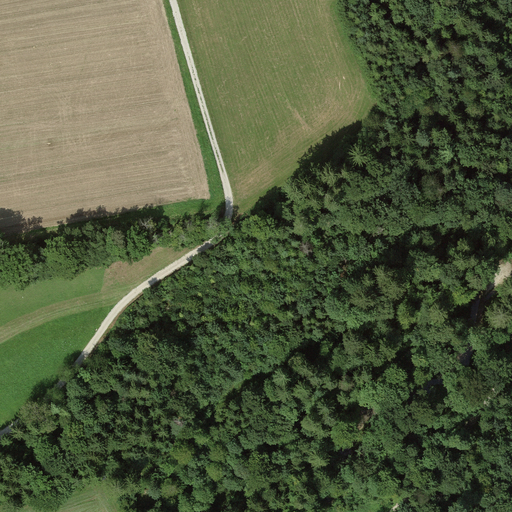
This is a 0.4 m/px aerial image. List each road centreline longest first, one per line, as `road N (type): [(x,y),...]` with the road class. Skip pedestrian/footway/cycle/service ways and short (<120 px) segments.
road 1 (track): [(0,433),(47,400),(141,288),(230,225),(226,175),(177,0)]
road 2 (track): [(389,511),(413,494),(511,369)]
